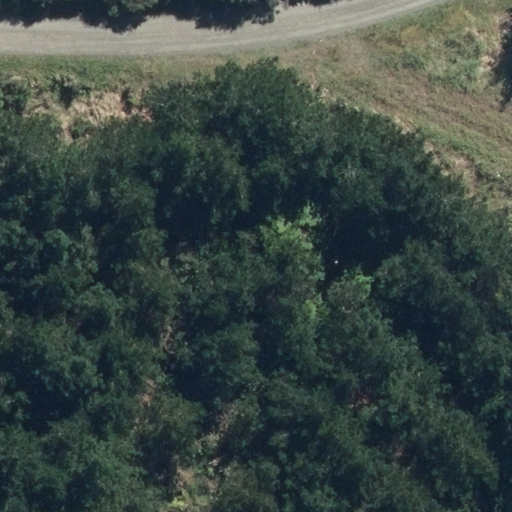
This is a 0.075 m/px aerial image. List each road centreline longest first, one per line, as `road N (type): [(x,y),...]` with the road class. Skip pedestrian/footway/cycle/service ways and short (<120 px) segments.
road 1 (track): [(0,31),(307,0)]
road 2 (track): [(277,8),(398,78),(511,130)]
